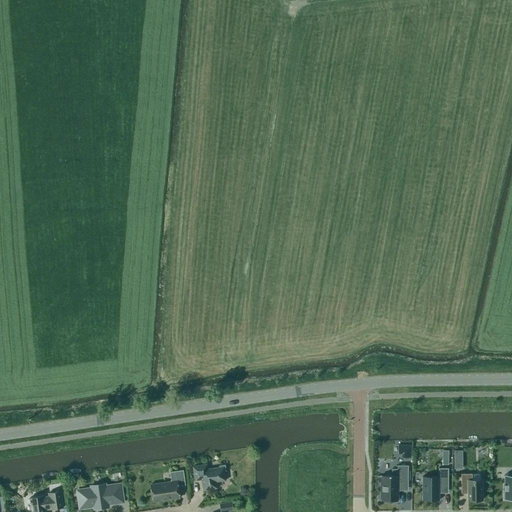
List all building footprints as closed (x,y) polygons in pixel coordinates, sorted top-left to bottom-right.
[(398,445),(398,454),(402,454),(402,458),(411,458),(411,445),(398,445)] [(463,459),(454,459),(454,469),(463,469),(463,459)] [(219,466),(219,467),(207,469),(206,464),(193,466),(195,480),(202,479),(203,490),(217,488),(216,482),(226,480),(224,471),(226,471),(225,465),(219,466)] [(408,485),(408,465),(397,465),(397,469),(392,469),(392,475),(381,475),(381,501),(398,501),(398,485),(408,485)] [(422,500),(439,500),(439,487),(448,487),(448,468),(439,468),(439,476),(423,476),(422,500)] [(172,482),(150,485),(153,501),(180,498),(178,486),(185,485),(183,470),(170,472),(172,482)] [(468,500),(482,500),(482,480),(472,480),(472,473),(461,474),(461,492),(468,492),(468,500)] [(105,486),(105,484),(92,486),(92,488),(78,491),(80,508),(94,506),(95,508),(98,508),(99,509),(104,508),(105,507),(108,506),(108,503),(115,502),(115,503),(123,502),(121,484),(105,486)] [(46,511),(46,510),(57,508),(64,507),(61,490),(48,492),(48,496),(44,497),(44,496),(30,498),(31,511),(46,511)] [(233,510),(232,502),(220,504),(221,511),(233,510)]
